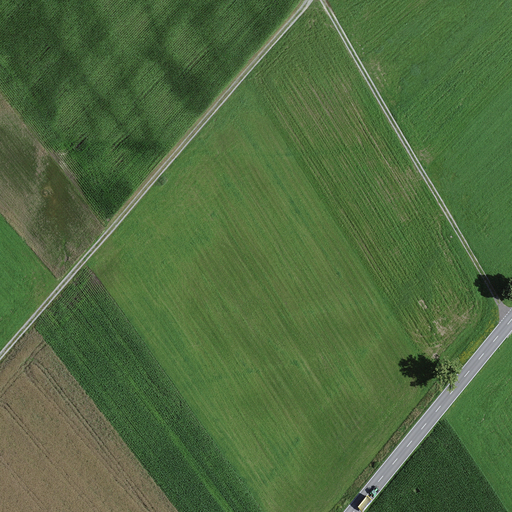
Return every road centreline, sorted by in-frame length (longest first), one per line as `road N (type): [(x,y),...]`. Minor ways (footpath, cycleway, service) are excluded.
road 1 (track): [(308,0),(0,359)]
road 2 (track): [(324,0),(510,321)]
road 3 (primary): [(353,511),(511,319)]
